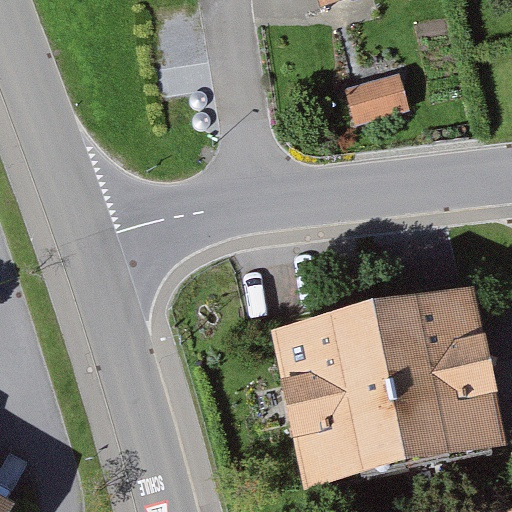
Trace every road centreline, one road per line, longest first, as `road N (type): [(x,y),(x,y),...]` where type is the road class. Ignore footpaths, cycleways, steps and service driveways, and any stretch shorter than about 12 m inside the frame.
road 1 (tertiary): [(89,245),(165,511)]
road 2 (residential): [(511,173),(258,206)]
road 3 (tertiary): [(0,9),(89,245)]
road 4 (residential): [(258,206),(224,0)]
road 5 (residential): [(258,206),(89,245)]
